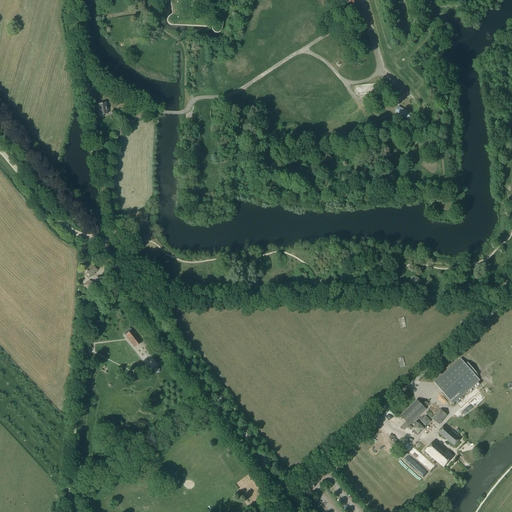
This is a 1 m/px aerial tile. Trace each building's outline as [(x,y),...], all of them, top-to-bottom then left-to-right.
[(212,28),(212,29),(212,30),(212,31),(213,32),(213,33),(214,33),(215,33),(216,34),(217,34),(218,34),(219,33),(220,33),(220,32),(221,32),(221,31),(221,30),(227,0),(170,0),(170,1),(171,3),(172,15),(170,16),(169,16),(169,17),(168,17),(168,18),(167,18),(167,19),(167,20),(167,21),(167,22),(167,23),(167,24),(168,24),(168,25),(169,25),(170,26),(171,26),(212,28)] [(346,0),(349,10),(355,9),(352,0),(346,0)] [(364,0),(384,69),(417,101),(426,91),(401,63),(430,31),(420,0),(364,0)] [(383,102),(381,108),(387,110),(389,104),(383,102)] [(99,111),(100,115),(107,114),(106,104),(98,105),(99,109),(99,111)] [(398,107),(395,113),(411,121),(414,115),(398,107)] [(499,244),(490,252),(493,256),(502,247),(499,244)] [(94,267),(86,273),(89,277),(97,271),(94,267)] [(90,280),(83,286),(89,292),(95,287),(90,280)] [(129,329),(123,333),(125,335),(135,347),(141,343),(132,331),(131,331),(129,329)] [(435,382),(453,403),(479,380),(475,375),(477,373),(467,363),(465,365),(461,360),(435,382)] [(400,415),(409,425),(426,409),(417,400),(400,415)] [(440,409),(436,415),(432,419),(439,425),(447,415),(440,409)] [(425,415),(410,431),(413,434),(415,431),(418,434),(431,420),(425,415)] [(445,424),(438,432),(454,446),(461,438),(445,424)] [(425,451),(428,454),(444,467),(453,456),(435,440),(425,451)]
